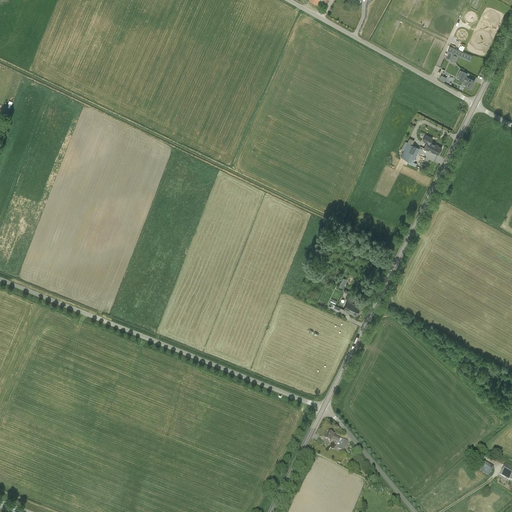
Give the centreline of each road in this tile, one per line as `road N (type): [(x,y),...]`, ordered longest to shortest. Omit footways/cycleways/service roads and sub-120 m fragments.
road 1 (unclassified): [(323,408),(0,279)]
road 2 (unclassified): [(323,408),(474,104)]
road 3 (unclassified): [(474,104),(287,0)]
road 4 (unclassified): [(414,511),(323,408)]
